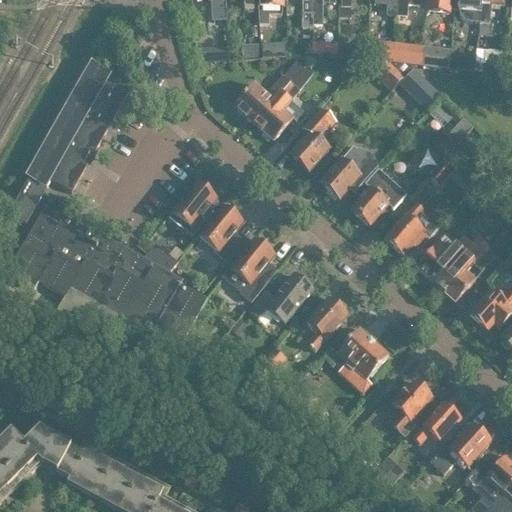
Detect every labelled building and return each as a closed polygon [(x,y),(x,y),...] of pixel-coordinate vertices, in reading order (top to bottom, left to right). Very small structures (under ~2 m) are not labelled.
[(194,0),(195,1),(202,0),(208,0),(209,11),(219,11),(218,0),(194,0)] [(242,0),(243,8),(252,8),(251,0),(242,0)] [(280,14),(280,0),(257,0),(258,5),(256,5),(257,24),(266,24),(267,14),(280,14)] [(310,20),(310,0),(300,0),(300,26),(310,26),(310,20)] [(310,0),(310,20),(321,20),(321,0),(310,0)] [(348,17),(349,7),(349,0),(339,0),(339,7),(339,17),(348,17)] [(385,0),(384,15),(395,15),(395,0),(385,0)] [(395,0),(395,15),(406,16),(407,4),(418,5),(418,0),(395,0)] [(448,13),(449,2),(448,0),(424,0),(424,12),(434,13),(448,13)] [(477,22),(479,4),(479,0),(456,0),(456,8),(457,8),(457,11),(459,14),(461,17),(464,19),(466,21),(477,22)] [(479,0),(479,4),(477,22),(488,22),(489,5),(501,7),(501,0),(479,0)] [(487,25),(478,24),(478,34),(486,35),(487,25)] [(310,51),(334,52),(334,40),(310,39),(310,51)] [(261,58),(283,57),(282,43),(260,44),(261,58)] [(364,55),(364,43),(336,43),(336,55),(364,55)] [(364,56),(391,58),(392,45),(365,43),(364,56)] [(257,44),(240,45),(241,59),(243,59),(259,58),(257,44)] [(393,45),(391,61),(418,63),(420,47),(393,45)] [(471,70),(498,73),(500,51),(474,48),(471,70)] [(208,60),(207,51),(194,51),(195,61),(208,60)] [(420,65),(446,68),(447,54),(421,51),(420,65)] [(452,68),(470,70),(472,57),(454,55),(452,68)] [(498,73),(511,74),(511,55),(500,55),(498,73)] [(281,73),(263,94),(251,84),(232,106),(251,123),(271,101),(302,66),(295,59),(282,74),(281,73)] [(389,89),(400,78),(383,61),(372,72),(389,89)] [(24,223),(49,180),(70,192),(85,164),(81,161),(88,150),(92,152),(126,93),(95,75),(98,70),(88,64),(25,173),(28,175),(7,213),(24,223)] [(271,101),(251,123),(271,140),(290,118),(279,108),(297,88),(296,87),(309,72),(302,66),(271,101)] [(397,82),(411,96),(424,82),(410,69),(397,82)] [(454,114),(440,100),(432,108),(446,122),(454,114)] [(286,155),(305,172),(327,147),(318,139),(333,123),(317,109),(300,129),(305,133),(286,155)] [(370,164),(371,162),(368,157),(363,153),(358,151),(357,152),(350,146),(339,159),(338,159),(317,183),(335,199),(344,189),(350,193),(373,167),(370,164)] [(446,155),(427,177),(437,185),(456,164),(446,155)] [(347,210),(367,227),(385,205),(390,209),(403,194),(374,169),(361,184),(366,188),(347,210)] [(167,217),(191,236),(204,220),(200,217),(215,198),(206,191),(206,187),(201,183),(197,183),(195,181),(167,217)] [(476,184),(469,192),(481,202),(488,194),(476,184)] [(91,242),(92,242),(58,223),(69,204),(52,194),(7,273),(34,288),(38,282),(65,297),(95,244),(91,242)] [(403,214),(381,239),(400,255),(409,245),(415,250),(427,236),(410,220),(420,209),(414,204),(404,214),(403,214)] [(224,207),(222,205),(197,236),(216,252),(215,253),(225,261),(241,241),(232,233),(242,221),(233,214),(233,211),(227,206),(224,207)] [(133,350),(141,335),(175,354),(206,300),(180,284),(183,279),(169,271),(147,259),(98,231),(92,242),(91,242),(95,244),(65,297),(53,317),(80,332),(83,327),(110,342),(113,338),(133,350)] [(472,280),(464,272),(488,245),(477,234),(470,242),(452,262),(433,285),(452,302),(472,280)] [(433,285),(452,262),(467,245),(459,238),(452,246),(441,236),(433,245),(413,267),(433,285)] [(253,237),(228,269),(221,277),(240,294),(250,302),(275,271),(266,263),(273,254),(265,247),(264,243),(259,239),(255,239),(253,237)] [(150,256),(147,259),(169,271),(176,262),(156,245),(148,255),(150,256)] [(495,259),(491,260),(476,277),(484,284),(501,265),(495,259)] [(293,275),(275,298),(273,297),(265,290),(248,312),(257,320),(264,311),(283,325),(293,313),(311,290),(293,275)] [(488,289),(465,314),(485,331),(491,324),(497,329),(511,311),(511,290),(508,286),(498,297),(488,289)] [(307,343),(316,351),(347,315),(328,299),(307,324),(316,332),(307,343)] [(237,336),(245,326),(237,319),(229,330),(237,336)] [(511,320),(496,338),(511,352),(511,320)] [(344,365),(351,372),(354,369),(366,380),(387,356),(358,330),(337,354),(346,362),(344,365)] [(190,334),(175,362),(196,368),(214,348),(190,334)] [(273,350),(255,371),(265,380),(284,359),(273,350)] [(286,398),(300,410),(322,386),(308,374),(286,398)] [(415,425),(410,421),(431,398),(413,382),(391,406),(402,415),(392,426),(403,437),(415,425)] [(90,421),(44,397),(37,409),(83,434),(90,421)] [(411,438),(419,444),(429,433),(440,443),(461,419),(442,403),(411,438)] [(442,473),(448,466),(455,457),(467,468),(490,442),(470,425),(448,451),(443,447),(429,462),(442,473)] [(191,511),(165,498),(170,489),(82,441),(77,450),(38,429),(23,444),(10,430),(0,440),(0,502),(41,462),(70,478),(68,482),(122,511),(191,511)] [(344,447),(361,461),(375,445),(359,430),(344,447)] [(386,457),(372,473),(380,480),(394,464),(386,457)] [(472,511),(485,511),(490,508),(511,482),(511,464),(503,457),(494,467),(485,459),(464,482),(481,496),(470,509),(472,511)] [(191,472),(184,484),(195,490),(202,477),(191,472)] [(500,511),(509,503),(511,505),(511,482),(490,508),(485,511),(500,511)] [(209,498),(220,504),(227,491),(216,485),(209,498)] [(402,496),(414,507),(419,501),(407,490),(402,496)] [(235,511),(248,511),(252,505),(242,499),(235,511)]
